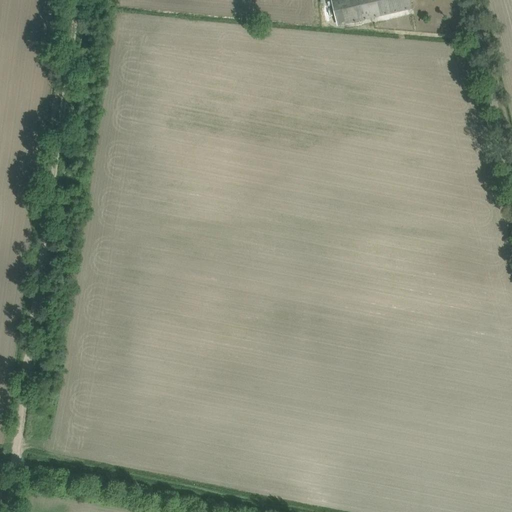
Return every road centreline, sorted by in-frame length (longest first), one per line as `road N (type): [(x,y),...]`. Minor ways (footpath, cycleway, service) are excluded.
road 1 (track): [(12,511),(77,0)]
road 2 (unclassified): [(511,156),(475,0)]
